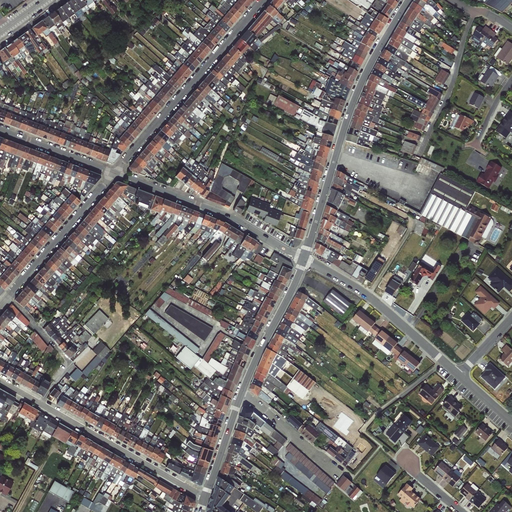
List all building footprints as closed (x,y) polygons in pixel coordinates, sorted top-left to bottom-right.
[(77,17),(103,1),(112,15),(119,11),(111,0),(71,0),(31,25),(37,34),(60,20),(64,26),(72,21),(69,17),(75,13),(77,17)] [(236,20),(240,15),(223,0),(221,0),(218,4),(220,5),(236,20)] [(223,0),(240,15),(244,11),(231,0),(223,0)] [(231,0),(244,11),(248,6),(241,0),(231,0)] [(273,0),(243,38),(275,17),(272,20),(275,19),(280,23),(285,17),(281,14),(277,9),(285,0),(291,5),(290,3),(291,1),(290,0),(273,0)] [(370,8),(387,20),(388,17),(394,9),(380,0),(375,0),(371,6),(370,8)] [(380,0),(394,9),(397,3),(392,0),(380,0)] [(435,18),(438,15),(420,0),(414,0),(413,3),(435,18)] [(430,0),(420,0),(438,15),(439,15),(442,12),(436,5),(430,0)] [(437,21),(435,18),(413,3),(410,8),(434,25),(437,21)] [(232,26),(236,20),(220,5),(216,10),(232,26)] [(229,28),(232,26),(212,6),(209,9),(229,28)] [(387,20),(370,8),(369,11),(367,12),(366,13),(384,25),(387,20)] [(435,26),(434,25),(410,8),(404,17),(422,28),(424,24),(433,30),(435,26)] [(384,25),(366,13),(360,9),(358,13),(365,18),(363,20),(367,22),(365,27),(378,35),(384,25)] [(224,33),(229,28),(210,12),(206,16),(224,33)] [(419,33),(422,28),(404,17),(401,22),(419,33)] [(221,38),(224,33),(210,21),(208,25),(221,38)] [(378,35),(365,27),(360,23),(356,21),(354,25),(375,38),(378,35)] [(351,30),(372,42),(375,38),(354,25),(348,22),(346,25),(351,28),(351,29),(351,30)] [(421,35),(419,33),(401,22),(398,28),(417,39),(420,41),(422,37),(420,37),(421,35)] [(217,41),(221,38),(208,25),(204,29),(217,41)] [(59,42),(48,26),(37,33),(39,35),(44,32),(46,36),(49,34),(56,44),(59,42)] [(482,42),(491,30),(485,26),(483,29),(479,26),(473,35),(482,42)] [(214,46),(217,41),(201,27),(197,31),(214,46)] [(414,45),(417,39),(398,28),(394,33),(414,45)] [(206,55),(210,50),(202,42),(193,35),(186,29),(185,29),(182,33),(188,39),(198,47),(206,55)] [(264,44),(277,33),(274,29),(260,39),(264,44)] [(372,42),(351,30),(350,33),(352,33),(351,36),(352,36),(351,38),(354,39),(370,48),(372,42)] [(496,34),(491,30),(482,42),(492,48),(498,39),(494,37),(496,34)] [(32,31),(0,49),(0,51),(6,62),(21,53),(19,50),(26,46),(30,53),(37,49),(39,53),(48,48),(45,42),(40,45),(32,31)] [(214,46),(205,39),(197,31),(193,35),(202,42),(210,50),(214,46)] [(416,46),(414,45),(394,33),(391,39),(416,54),(417,52),(413,50),(416,46)] [(203,59),(206,55),(198,47),(188,39),(185,43),(194,51),(203,59)] [(370,48),(354,39),(351,45),(367,54),(370,48)] [(416,54),(391,39),(388,44),(405,54),(408,56),(409,54),(410,55),(411,53),(415,56),(416,54)] [(499,48),(494,56),(507,65),(511,59),(511,44),(507,41),(502,49),(499,48)] [(442,46),(453,54),(456,49),(444,42),(442,46)] [(203,59),(194,51),(185,43),(184,43),(182,46),(185,49),(184,51),(190,56),(199,63),(203,59)] [(367,54),(351,45),(349,44),(345,50),(364,60),(367,54)] [(403,57),(405,54),(388,44),(385,50),(406,63),(407,63),(408,61),(406,60),(406,59),(403,57)] [(195,68),(199,63),(190,56),(184,51),(181,48),(177,52),(186,61),(195,68)] [(364,60),(345,50),(344,49),(343,52),(346,54),(344,57),(360,66),(364,60)] [(385,50),(382,54),(399,64),(404,67),(406,63),(385,50)] [(195,68),(186,61),(177,52),(174,56),(177,59),(183,65),(191,72),(195,68)] [(397,67),(399,64),(382,54),(380,58),(397,67)] [(221,60),(230,67),(239,75),(242,70),(234,63),(225,55),(221,60)] [(360,66),(344,57),(340,55),(337,61),(340,62),(357,72),(360,66)] [(398,68),(397,67),(380,58),(378,64),(402,78),(405,79),(407,76),(399,71),(398,72),(397,71),(398,68)] [(14,63),(16,67),(19,65),(24,74),(27,73),(19,59),(14,63)] [(187,77),(191,72),(183,65),(177,59),(173,64),(179,69),(187,77)] [(184,81),(187,77),(179,69),(173,64),(168,60),(165,65),(170,70),(175,74),(184,81)] [(239,75),(230,67),(221,60),(218,64),(226,72),(235,80),(239,75)] [(357,72),(340,62),(339,64),(335,62),(334,63),(329,60),(327,63),(344,72),(354,78),(357,72)] [(235,80),(226,72),(218,64),(214,68),(222,76),(229,82),(234,85),(235,84),(237,85),(239,83),(235,80)] [(400,79),(402,78),(378,64),(375,68),(393,79),(394,80),(395,77),(400,79)] [(180,86),(171,78),(167,73),(159,67),(155,71),(158,75),(167,82),(176,90),(180,86)] [(352,84),(328,70),(323,67),(321,68),(327,72),(326,73),(331,75),(329,78),(349,89),(352,84)] [(354,78),(344,72),(342,75),(342,73),(329,67),(328,70),(352,84),(354,78)] [(210,73),(219,80),(225,86),(229,82),(222,76),(214,68),(210,73)] [(375,68),(371,75),(388,83),(390,84),(393,79),(375,68)] [(436,79),(445,85),(451,73),(442,68),(436,79)] [(499,76),(488,69),(479,81),(490,89),(499,76)] [(180,86),(184,81),(175,74),(170,70),(167,73),(171,78),(180,86)] [(225,86),(219,80),(210,73),(206,77),(215,85),(220,89),(221,88),(225,91),(227,88),(225,86)] [(172,94),(176,90),(167,82),(158,75),(154,79),(164,87),(172,94)] [(388,85),(388,83),(371,75),(368,80),(392,92),(401,97),(403,93),(388,85)] [(221,95),(223,92),(220,89),(215,85),(206,77),(202,82),(211,89),(216,94),(217,92),(221,95)] [(349,89),(329,78),(325,89),(326,93),(345,101),(349,89)] [(168,99),(172,94),(164,87),(154,79),(151,83),(160,91),(168,99)] [(389,97),(392,92),(368,80),(366,87),(386,95),(389,97)] [(165,103),(168,99),(160,91),(151,83),(149,81),(145,86),(156,96),(165,103)] [(216,94),(211,89),(202,82),(198,86),(207,94),(213,99),(215,97),(218,99),(220,97),(216,94)] [(165,103),(156,96),(145,86),(143,85),(140,89),(152,100),(161,108),(165,103)] [(210,100),(212,102),(214,100),(213,99),(207,94),(198,86),(195,91),(203,98),(209,103),(210,102),(209,101),(210,100)] [(326,93),(325,89),(321,86),(319,89),(313,87),(310,94),(322,99),(343,107),(345,101),(326,93)] [(383,101),(386,95),(366,87),(364,93),(383,101)] [(425,131),(443,93),(430,87),(428,92),(431,94),(423,112),(415,109),(411,119),(417,122),(415,127),(425,131)] [(157,112),(161,108),(152,100),(140,89),(136,94),(148,105),(157,112)] [(209,103),(203,98),(195,91),(191,95),(200,103),(207,109),(210,111),(211,110),(206,107),(209,103)] [(381,106),(383,101),(364,93),(362,98),(381,106)] [(474,93),(469,104),(479,109),(484,98),(474,93)] [(153,116),(157,112),(148,105),(136,94),(134,96),(138,100),(137,101),(138,102),(145,108),(153,116)] [(411,94),(408,99),(424,108),(427,103),(411,94)] [(187,99),(196,107),(203,113),(207,109),(200,103),(191,95),(187,99)] [(278,95),(274,105),(295,114),(300,104),(278,95)] [(383,107),(381,106),(362,98),(359,103),(373,110),(381,113),(383,107)] [(7,100),(5,99),(3,104),(1,110),(0,111),(0,121),(2,123),(6,112),(9,106),(6,105),(7,100)] [(183,104),(192,111),(199,118),(201,120),(205,115),(203,113),(196,107),(187,99),(183,104)] [(331,107),(321,103),(314,99),(312,103),(322,107),(320,111),(338,120),(340,113),(331,109),(331,107)] [(343,107),(322,99),(321,103),(331,107),(331,109),(340,113),(341,113),(343,107)] [(153,116),(145,108),(138,102),(133,107),(141,113),(149,121),(153,116)] [(338,120),(320,111),(304,103),(303,104),(314,111),(313,114),(336,126),(338,120)] [(371,116),(373,110),(359,103),(356,110),(371,116)] [(199,118),(192,111),(183,104),(179,108),(188,116),(196,122),(199,118)] [(146,125),(149,121),(141,113),(133,107),(131,105),(129,108),(132,110),(131,112),(137,118),(146,125)] [(8,125),(12,114),(14,108),(9,106),(6,112),(2,123),(8,125)] [(13,127),(17,116),(20,110),(14,108),(12,114),(8,125),(13,127)] [(176,113),(184,120),(190,125),(192,124),(195,127),(198,124),(196,122),(188,116),(179,108),(176,113)] [(322,128),(334,131),(336,126),(313,114),(303,109),(300,115),(308,119),(307,122),(317,127),(322,128)] [(19,129),(22,118),(25,112),(20,110),(17,116),(13,127),(19,129)] [(369,121),(371,116),(356,110),(354,116),(369,121)] [(142,130),(146,125),(137,118),(131,112),(129,111),(125,115),(133,122),(142,130)] [(511,112),(510,111),(496,131),(506,139),(510,132),(511,133),(511,132),(511,112)] [(25,112),(22,118),(19,129),(24,131),(28,120),(30,114),(25,112)] [(35,135),(39,124),(41,119),(39,118),(40,114),(37,113),(35,116),(33,122),(29,133),(35,135)] [(40,137),(44,126),(47,120),(45,120),(47,115),(43,113),(41,119),(39,124),(35,135),(40,137)] [(138,134),(142,130),(133,122),(125,115),(123,113),(121,116),(123,119),(122,120),(129,127),(138,134)] [(190,125),(184,120),(176,113),(172,117),(180,125),(187,130),(191,126),(190,125)] [(29,133),(33,122),(35,116),(30,114),(28,120),(24,131),(29,133)] [(456,114),(450,127),(454,129),(454,127),(465,132),(467,127),(468,128),(470,124),(472,125),(474,121),(460,114),(460,115),(456,114)] [(367,127),(369,121),(354,116),(352,122),(367,127)] [(51,141),(55,130),(59,122),(56,121),(56,118),(54,117),(52,122),(50,128),(46,139),(51,141)] [(188,137),(190,134),(187,130),(180,125),(172,117),(168,122),(177,129),(185,137),(186,136),(188,137)] [(138,134),(129,127),(122,120),(120,119),(117,123),(125,131),(134,139),(138,134)] [(47,120),(44,126),(40,137),(46,139),(50,128),(52,122),(47,120)] [(61,132),(64,124),(59,122),(55,130),(51,141),(57,143),(61,132)] [(68,147),(72,137),(75,127),(76,126),(73,124),(74,123),(71,122),(69,126),(66,134),(62,145),(68,147)] [(185,137),(177,129),(168,122),(164,126),(173,134),(181,141),(185,137)] [(378,131),(367,127),(352,122),(350,128),(370,135),(376,137),(378,131)] [(62,145),(66,134),(69,126),(64,124),(61,132),(57,143),(62,145)] [(333,137),(317,131),(315,131),(315,132),(311,130),(312,127),(306,124),(304,129),(314,134),(313,137),(331,143),(333,137)] [(177,145),(181,141),(173,134),(164,126),(160,130),(169,138),(177,145)] [(68,147),(73,149),(81,129),(75,127),(72,137),(68,147)] [(322,128),(317,127),(317,129),(317,131),(333,137),(334,131),(322,128)] [(368,141),(370,135),(350,128),(348,134),(368,141)] [(86,132),(81,129),(73,149),(78,151),(82,140),(86,133),(86,132)] [(177,145),(169,138),(160,130),(157,135),(165,142),(171,148),(173,145),(177,148),(179,146),(177,145)] [(92,131),(91,135),(88,143),(84,153),(89,155),(93,145),(95,139),(93,138),(94,136),(93,135),(94,132),(92,131)] [(130,143),(134,139),(125,131),(122,135),(130,143)] [(410,131),(408,136),(420,141),(422,135),(410,131)] [(101,141),(103,134),(98,132),(95,139),(93,145),(89,155),(95,157),(99,147),(101,141)] [(84,153),(88,143),(91,135),(86,133),(82,140),(78,151),(84,153)] [(312,143),(312,141),(298,133),(297,135),(306,141),(305,143),(312,149),(328,154),(329,148),(312,143)] [(369,141),(368,141),(348,134),(347,134),(346,141),(364,147),(365,142),(369,143),(369,141)] [(127,147),(130,143),(122,135),(118,140),(127,147)] [(167,152),(168,152),(171,148),(165,142),(157,135),(153,139),(161,147),(167,152)] [(331,143),(313,137),(312,141),(312,143),(329,148),(331,143)] [(312,149),(305,143),(294,138),(293,141),(305,147),(304,149),(309,152),(309,153),(326,160),(328,154),(312,149)] [(167,152),(161,147),(153,139),(149,144),(157,151),(163,156),(167,152)] [(412,154),(415,144),(405,140),(402,150),(412,154)] [(9,153),(13,143),(7,141),(4,151),(0,160),(0,167),(2,168),(3,165),(5,166),(8,158),(9,153)] [(100,159),(104,149),(107,143),(101,141),(99,147),(95,157),(100,159)] [(13,143),(9,153),(8,158),(10,159),(7,166),(10,168),(11,166),(14,155),(18,145),(13,143)] [(159,161),(163,156),(157,151),(149,144),(145,148),(154,156),(158,160),(159,161)] [(17,165),(20,157),(24,147),(18,145),(14,155),(11,166),(13,167),(14,164),(17,165)] [(24,147),(20,157),(17,165),(16,167),(17,168),(21,169),(25,159),(29,149),(24,147)] [(141,153),(150,160),(155,164),(158,160),(154,156),(145,148),(141,153)] [(29,149),(25,159),(21,169),(27,172),(29,168),(31,161),(34,151),(29,149)] [(100,159),(106,161),(111,164),(113,163),(119,155),(110,152),(110,151),(104,149),(100,159)] [(36,163),(40,153),(34,151),(31,161),(29,168),(34,170),(36,163)] [(326,160),(309,153),(304,151),(301,155),(324,167),(326,160)] [(40,153),(36,163),(34,170),(32,174),(35,176),(37,172),(39,173),(42,166),(45,155),(40,153)] [(152,169),(156,165),(155,164),(150,160),(141,153),(138,157),(146,165),(152,169)] [(324,167),(301,155),(297,153),(293,159),(300,163),(305,165),(322,173),(324,167)] [(47,168),(51,157),(45,155),(42,166),(39,173),(38,177),(40,178),(41,175),(44,176),(47,168)] [(51,157),(47,168),(44,176),(43,179),(48,181),(53,170),(56,159),(51,157)] [(152,169),(146,165),(138,157),(134,161),(142,169),(149,175),(153,170),(152,169)] [(179,181),(193,162),(194,161),(190,158),(175,177),(179,181)] [(56,159),(53,170),(48,181),(51,183),(53,179),(55,179),(58,172),(62,161),(56,159)] [(63,174),(67,163),(62,161),(58,172),(55,179),(60,181),(63,174)] [(185,184),(198,165),(193,162),(179,181),(185,184)] [(482,173),(476,182),(489,189),(493,182),(495,183),(498,177),(497,176),(502,168),(492,162),(490,162),(486,169),(486,170),(484,174),(482,173)] [(67,163),(63,174),(60,181),(59,185),(62,187),(64,183),(66,184),(69,176),(73,165),(67,163)] [(210,191),(207,200),(228,208),(235,198),(222,189),(221,184),(224,177),(229,176),(238,181),(239,187),(237,190),(244,194),(251,180),(221,163),(210,191)] [(198,165),(185,184),(189,188),(202,170),(204,167),(199,164),(198,165)] [(74,178),(78,167),(73,165),(69,176),(66,184),(71,187),(74,178)] [(202,170),(189,188),(194,191),(205,176),(209,167),(207,165),(204,170),(202,170)] [(322,173),(305,165),(303,171),(320,178),(322,173)] [(78,167),(74,178),(71,187),(71,188),(73,189),(74,187),(77,188),(77,187),(80,180),(83,170),(78,167)] [(320,178),(303,171),(298,168),(297,172),(300,173),(300,176),(319,184),(320,178)] [(82,189),(89,172),(83,170),(80,180),(77,187),(82,189)] [(209,180),(198,195),(203,198),(207,200),(210,191),(209,191),(215,172),(210,170),(207,178),(209,180)] [(335,177),(358,189),(360,187),(353,183),(354,180),(337,171),(335,177)] [(79,200),(80,201),(100,178),(100,176),(89,172),(82,189),(79,200)] [(441,174),(422,215),(462,234),(461,237),(480,246),(484,237),(487,238),(495,221),(492,220),(494,216),(471,205),(477,190),(441,174)] [(209,180),(207,178),(205,176),(194,191),(198,195),(209,180)] [(319,184),(300,176),(299,179),(301,180),(300,183),(308,185),(317,189),(319,184)] [(358,189),(335,177),(333,183),(352,193),(356,195),(359,190),(358,189)] [(308,185),(300,183),(298,181),(297,181),(296,185),(299,186),(299,188),(315,195),(317,189),(308,185)] [(144,211),(147,209),(152,195),(118,182),(115,183),(113,185),(122,192),(132,201),(143,211),(144,211)] [(352,193),(333,183),(331,189),(345,196),(344,199),(348,201),(347,203),(354,207),(358,199),(351,195),(352,193)] [(130,203),(132,201),(122,192),(113,185),(110,189),(118,197),(126,204),(128,202),(130,203)] [(315,195),(299,188),(294,185),(291,190),(314,201),(315,195)] [(79,200),(72,194),(65,188),(61,193),(62,194),(67,199),(76,206),(80,201),(79,200)] [(118,197),(110,189),(106,194),(114,201),(124,210),(126,212),(128,210),(125,207),(127,205),(126,204),(118,197)] [(345,196),(331,189),(327,202),(327,206),(337,212),(339,208),(344,199),(345,196)] [(314,201),(291,190),(288,195),(312,206),(314,201)] [(76,206),(67,199),(62,194),(58,198),(63,203),(72,210),(76,206)] [(114,201),(106,194),(102,198),(111,206),(121,214),(124,210),(114,201)] [(163,199),(152,195),(147,209),(158,213),(163,199)] [(312,206),(288,195),(286,199),(301,208),(310,213),(312,206)] [(68,215),(72,210),(63,203),(58,198),(55,203),(60,207),(68,215)] [(118,217),(121,214),(111,206),(102,198),(98,203),(107,210),(113,215),(114,214),(118,217)] [(252,213),(256,200),(251,198),(246,210),(252,213)] [(155,222),(157,224),(164,214),(169,201),(163,199),(158,213),(158,214),(150,223),(152,225),(154,222),(155,222)] [(245,203),(239,199),(233,210),(240,215),(240,214),(245,206),(244,206),(245,203)] [(256,200),(252,213),(258,215),(262,203),(256,200)] [(175,204),(169,201),(164,214),(157,224),(155,227),(158,230),(170,218),(175,204)] [(68,215),(60,207),(55,203),(51,208),(56,212),(65,219),(68,215)] [(113,215),(107,210),(98,203),(94,207),(103,215),(110,221),(112,219),(114,220),(116,218),(113,215)] [(262,203),(258,215),(264,217),(268,209),(269,205),(262,203)] [(181,206),(175,204),(170,218),(158,230),(155,234),(158,237),(159,237),(166,228),(168,228),(176,220),(181,206)] [(65,219),(56,212),(51,208),(47,205),(43,209),(45,210),(52,216),(61,223),(65,219)] [(187,208),(181,206),(176,220),(168,228),(166,231),(157,241),(161,245),(175,231),(182,223),(187,208)] [(337,212),(327,206),(325,213),(350,225),(352,226),(354,223),(348,220),(349,217),(337,212)] [(110,221),(103,215),(94,207),(91,212),(99,219),(107,226),(111,222),(110,221)] [(193,210),(187,208),(182,223),(175,231),(177,233),(183,226),(185,227),(187,225),(193,210)] [(270,223),(274,211),(268,209),(264,217),(263,221),(270,223)] [(57,228),(61,223),(52,216),(45,210),(42,213),(41,213),(40,214),(48,220),(57,228)] [(199,213),(193,210),(187,225),(185,227),(183,230),(187,233),(190,231),(194,227),(199,213)] [(274,211),(270,223),(276,226),(281,213),(274,211)] [(26,222),(29,218),(21,212),(18,216),(26,222)] [(99,219),(91,212),(87,216),(95,223),(106,232),(109,228),(107,226),(99,219)] [(204,215),(199,213),(194,227),(190,231),(194,234),(200,229),(204,215)] [(350,225),(325,213),(323,219),(340,228),(347,231),(350,225)] [(57,228),(48,220),(40,214),(38,216),(41,219),(40,221),(45,225),(53,233),(57,228)] [(201,233),(202,234),(206,227),(210,217),(204,215),(200,229),(194,234),(190,240),(192,242),(199,235),(198,234),(201,233)] [(106,232),(95,223),(87,216),(83,220),(91,228),(102,237),(106,232)] [(50,237),(53,233),(45,225),(40,221),(35,217),(31,222),(41,229),(50,237)] [(206,239),(208,237),(212,229),(216,219),(210,217),(206,227),(202,234),(200,236),(201,237),(206,239)] [(420,217),(416,232),(422,234),(427,219),(420,217)] [(208,237),(210,239),(224,222),(216,219),(212,229),(208,237)] [(340,228),(323,219),(320,228),(336,236),(340,228)] [(79,225),(88,232),(97,240),(98,241),(102,237),(91,228),(83,220),(79,225)] [(50,237),(41,229),(31,222),(28,226),(37,234),(46,241),(50,237)] [(212,244),(215,242),(229,225),(224,222),(210,239),(209,240),(210,242),(212,244)] [(88,232),(79,225),(75,229),(84,237),(93,245),(97,240),(88,232)] [(234,229),(229,225),(215,242),(220,245),(223,239),(226,241),(234,229)] [(42,246),(46,241),(37,234),(28,226),(24,231),(28,234),(33,238),(42,246)] [(336,236),(320,228),(318,234),(339,244),(340,243),(343,245),(345,241),(336,236)] [(90,249),(93,245),(84,237),(75,229),(72,234),(80,241),(85,245),(90,249)] [(240,232),(234,229),(226,241),(222,249),(219,253),(224,256),(230,249),(234,242),(240,232)] [(35,255),(38,250),(29,243),(24,238),(17,232),(13,237),(16,239),(26,247),(35,255)] [(246,236),(240,232),(234,242),(238,245),(232,255),(233,256),(246,236)] [(42,246),(33,238),(28,234),(24,238),(29,243),(38,250),(42,246)] [(85,245),(80,241),(72,234),(68,238),(76,245),(81,250),(85,245)] [(339,244),(318,234),(316,243),(326,248),(329,250),(331,245),(340,250),(342,247),(339,244)] [(233,256),(239,259),(251,239),(246,236),(233,256)] [(76,245),(68,238),(64,243),(72,250),(80,257),(83,252),(81,250),(76,245)] [(31,259),(35,255),(26,247),(16,239),(14,241),(16,242),(14,244),(22,251),(31,259)] [(262,246),(251,239),(239,259),(243,261),(246,258),(249,260),(253,253),(256,255),(262,246)] [(31,259),(22,251),(14,244),(12,243),(8,248),(11,250),(18,256),(27,263),(31,259)] [(80,257),(72,250),(64,243),(60,247),(69,254),(78,262),(81,258),(80,257)] [(326,248),(316,243),(314,249),(315,252),(313,255),(325,263),(326,261),(331,251),(326,250),(326,248)] [(76,264),(78,262),(69,254),(60,247),(56,251),(65,259),(73,266),(75,263),(76,264)] [(23,268),(27,263),(18,256),(11,250),(8,255),(14,260),(23,268)] [(23,268),(14,260),(8,255),(3,251),(2,253),(8,258),(6,261),(10,265),(19,272),(23,268)] [(73,266),(65,259),(56,251),(53,256),(61,263),(68,270),(72,273),(76,268),(73,266)] [(331,251),(326,261),(357,280),(360,276),(363,278),(368,271),(359,265),(360,263),(354,260),(352,263),(350,265),(342,261),(341,261),(342,257),(331,251)] [(260,264),(265,258),(259,254),(254,259),(260,264)] [(358,254),(355,259),(362,262),(364,257),(358,254)] [(49,260),(57,268),(65,274),(68,270),(61,263),(53,256),(49,260)] [(380,257),(367,278),(374,282),(387,261),(380,257)] [(57,268),(49,260),(45,265),(54,272),(62,280),(66,275),(65,274),(57,268)] [(15,277),(19,272),(10,265),(6,261),(2,265),(7,269),(15,277)] [(422,261),(412,281),(421,286),(426,276),(435,281),(442,266),(437,263),(435,268),(422,261)] [(12,281),(15,277),(7,269),(2,265),(0,263),(0,271),(3,274),(12,281)] [(50,276),(58,284),(62,280),(54,272),(45,265),(41,269),(50,276)] [(511,281),(497,268),(487,278),(492,282),(490,285),(498,293),(504,287),(509,292),(511,289),(511,281)] [(58,284),(50,276),(41,269),(37,274),(46,281),(54,288),(56,290),(60,286),(58,284)] [(12,281),(3,274),(0,271),(0,278),(8,286),(12,281)] [(42,285),(50,292),(54,288),(46,281),(37,274),(33,278),(42,285)] [(188,274),(184,279),(190,283),(194,278),(188,274)] [(394,297),(405,281),(396,275),(386,291),(394,297)] [(42,285),(33,278),(30,283),(38,290),(43,294),(46,297),(50,292),(42,285)] [(264,281),(262,286),(268,289),(271,284),(264,281)] [(38,290),(30,283),(26,287),(34,294),(39,298),(43,294),(38,290)] [(500,303),(480,286),(475,292),(480,297),(474,304),(485,314),(491,307),(494,310),(500,303)] [(43,302),(39,298),(34,294),(26,287),(22,291),(30,299),(35,303),(39,306),(43,302)] [(168,288),(154,304),(158,308),(170,296),(219,322),(220,326),(226,329),(229,324),(221,320),(222,317),(188,298),(189,296),(175,289),(174,291),(168,288)] [(254,296),(257,292),(251,289),(248,294),(256,298),(257,298),(254,296)] [(324,301),(344,317),(354,304),(334,289),(324,301)] [(30,299),(22,291),(18,296),(27,303),(32,307),(35,303),(30,299)] [(296,298),(305,304),(308,305),(311,300),(308,298),(308,297),(299,292),(296,298)] [(28,312),(32,307),(27,303),(18,296),(14,300),(17,302),(23,307),(28,312)] [(305,304),(296,298),(293,303),(303,308),(307,312),(309,309),(304,305),(305,304)] [(247,300),(242,311),(248,314),(242,325),(237,323),(236,326),(243,330),(244,327),(247,328),(254,314),(248,311),(250,308),(255,311),(258,306),(247,300)] [(303,308),(293,303),(290,308),(303,315),(313,322),(314,320),(310,316),(301,310),(303,308)] [(7,309),(24,326),(26,327),(29,323),(11,304),(7,309)] [(164,313),(204,341),(213,329),(170,305),(164,313)] [(303,315),(290,308),(287,313),(302,322),(305,323),(306,323),(311,327),(314,323),(313,322),(303,315)] [(24,326),(7,309),(3,314),(15,324),(19,328),(21,327),(23,328),(24,326)] [(100,309),(85,325),(95,334),(110,318),(100,309)] [(149,309),(145,314),(185,346),(195,354),(199,349),(149,309)] [(477,316),(471,310),(468,313),(461,320),(473,332),(480,324),(475,319),(477,316)] [(46,333),(60,320),(58,319),(59,318),(58,317),(60,315),(56,311),(52,316),(54,318),(43,329),(46,333)] [(360,326),(367,317),(359,311),(352,320),(360,326)] [(302,322),(287,313),(285,318),(304,330),(306,327),(301,324),(302,322)] [(15,324),(3,314),(0,316),(0,319),(12,329),(15,324)] [(60,320),(46,333),(50,337),(63,326),(65,323),(69,327),(72,323),(63,316),(60,320)] [(367,317),(360,326),(360,327),(359,329),(366,334),(369,331),(373,334),(378,328),(374,325),(375,323),(367,317)] [(304,330),(285,318),(282,323),(303,337),(304,337),(306,335),(303,332),(304,330)] [(12,329),(0,319),(0,327),(8,334),(10,336),(12,334),(15,336),(17,334),(12,329)] [(303,337),(282,323),(279,329),(297,340),(301,342),(303,340),(301,339),(303,337)] [(66,331),(53,341),(58,346),(73,331),(77,326),(75,325),(71,329),(67,332),(66,331)] [(63,326),(50,337),(53,341),(66,331),(66,330),(63,326)] [(378,328),(373,334),(376,338),(375,340),(382,346),(390,337),(382,331),(381,331),(378,328)] [(297,340),(279,329),(276,334),(296,346),(308,355),(310,352),(295,341),(297,340)] [(31,343),(34,341),(43,351),(49,346),(36,331),(27,339),(31,343)] [(73,331),(58,346),(62,351),(63,353),(79,336),(73,331)] [(79,336),(63,353),(72,361),(87,346),(85,343),(91,337),(85,331),(79,336)] [(225,335),(220,332),(217,335),(202,359),(207,363),(225,335)] [(296,346),(276,334),(273,339),(298,355),(300,356),(302,352),(295,347),(296,346)] [(390,337),(382,346),(390,352),(391,351),(395,354),(400,348),(396,345),(397,343),(390,337)] [(298,355),(273,339),(270,344),(286,353),(288,350),(291,351),(292,353),(296,356),(298,355)] [(87,376),(111,349),(102,341),(93,350),(98,354),(82,372),(87,376)] [(268,349),(293,365),(295,362),(287,357),(288,355),(286,353),(270,344),(268,349)] [(511,362),(511,350),(506,345),(501,351),(505,354),(500,359),(508,367),(511,362)] [(11,351),(0,370),(0,372),(5,375),(16,356),(14,355),(18,348),(15,346),(11,351)] [(2,355),(0,358),(0,370),(11,351),(7,348),(2,355)] [(400,348),(395,354),(399,357),(397,360),(405,365),(412,357),(404,351),(400,348)] [(263,357),(309,391),(316,383),(293,365),(268,349),(263,357)] [(225,365),(231,353),(227,352),(222,363),(225,365)] [(16,356),(5,375),(10,378),(18,362),(16,361),(18,358),(16,356)] [(259,366),(287,388),(305,401),(308,398),(305,396),(309,391),(263,357),(259,366)] [(412,357),(405,365),(415,374),(419,369),(417,367),(420,363),(412,357)] [(18,362),(10,378),(15,381),(26,361),(21,359),(18,362)] [(26,361),(15,381),(20,384),(28,368),(27,367),(29,363),(26,360),(26,361)] [(508,378),(492,363),(485,370),(486,371),(480,377),(495,391),(508,378)] [(28,368),(20,384),(25,387),(33,371),(30,369),(32,366),(31,365),(28,368)] [(33,371),(25,387),(30,390),(38,375),(39,373),(37,372),(40,367),(36,366),(33,371)] [(267,378),(281,390),(284,393),(287,388),(259,366),(257,372),(267,378)] [(70,376),(76,381),(84,373),(78,368),(70,376)] [(264,383),(275,395),(277,397),(279,394),(281,390),(267,378),(257,372),(254,379),(264,383)] [(35,393),(43,378),(38,375),(30,390),(35,393)] [(43,378),(35,393),(43,397),(50,384),(43,378)] [(207,378),(200,387),(207,393),(203,399),(207,402),(205,405),(207,407),(218,393),(220,394),(223,390),(207,378)] [(262,390),(278,405),(280,401),(274,397),(275,395),(264,383),(254,379),(251,384),(262,390)] [(58,402),(68,389),(69,388),(65,384),(63,387),(58,383),(49,394),(58,402)] [(287,421),(290,417),(285,412),(285,411),(278,405),(262,390),(251,384),(249,389),(250,391),(270,406),(287,421)] [(444,391),(438,386),(434,391),(426,384),(417,394),(432,406),(444,391)] [(0,408),(8,394),(0,389),(0,408)] [(67,398),(73,392),(68,389),(58,402),(56,404),(62,408),(67,398)] [(67,398),(62,408),(67,410),(72,402),(79,393),(76,391),(74,393),(73,392),(67,398)] [(72,402),(67,410),(72,414),(84,394),(80,391),(79,393),(72,402)] [(173,393),(169,398),(174,401),(178,397),(173,393)] [(15,398),(8,394),(0,408),(0,413),(2,414),(0,417),(0,419),(6,423),(8,419),(5,418),(8,412),(13,415),(19,404),(13,401),(15,398)] [(84,394),(72,414),(78,417),(87,401),(89,397),(84,394)] [(95,399),(83,420),(88,423),(99,404),(97,403),(100,397),(97,396),(95,399)] [(87,401),(78,417),(83,420),(95,399),(92,397),(89,402),(87,401)] [(464,408),(451,397),(442,407),(455,418),(464,408)] [(21,401),(19,404),(13,415),(13,416),(16,417),(17,415),(24,419),(31,407),(21,401)] [(99,404),(88,423),(94,426),(103,410),(101,409),(102,406),(99,404)] [(105,432),(115,415),(119,406),(117,405),(114,410),(111,409),(109,412),(100,429),(105,432)] [(40,412),(31,407),(24,419),(23,420),(30,423),(29,426),(32,428),(35,423),(40,412)] [(103,410),(94,426),(100,429),(109,412),(103,409),(103,410)] [(50,418),(40,412),(35,423),(44,428),(50,418)] [(398,443),(413,419),(403,412),(388,436),(398,443)] [(116,438),(125,423),(128,417),(123,414),(120,418),(110,435),(116,438)] [(110,435),(120,418),(115,415),(105,432),(110,435)] [(298,430),(302,425),(291,416),(290,417),(287,421),(298,430)] [(127,445),(138,425),(136,424),(138,419),(134,417),(131,423),(122,442),(127,445)] [(59,422),(50,418),(44,428),(43,431),(51,436),(59,422)] [(72,430),(59,422),(51,436),(65,443),(72,430)] [(138,425),(127,445),(132,448),(143,429),(139,427),(141,423),(139,422),(138,425)] [(262,428),(279,440),(275,446),(272,444),(268,449),(276,455),(288,438),(267,422),(262,428)] [(329,449),(339,437),(320,422),(315,428),(310,423),(306,426),(304,424),(302,425),(298,430),(313,443),(318,438),(321,441),(320,442),(329,449)] [(122,442),(131,423),(130,423),(129,425),(125,423),(116,438),(122,442)] [(493,433),(482,424),(475,433),(481,438),(480,440),(484,443),(493,433)] [(138,451),(149,431),(150,429),(145,425),(143,429),(132,448),(138,451)] [(468,430),(462,425),(454,435),(460,439),(468,430)] [(79,435),(72,430),(65,443),(70,446),(66,453),(75,458),(76,456),(86,439),(79,435)] [(149,431),(138,451),(143,454),(148,445),(145,443),(152,433),(149,431)] [(149,457),(159,439),(162,433),(160,432),(157,437),(154,435),(148,445),(143,454),(149,457)] [(440,447),(425,435),(417,444),(432,456),(440,447)] [(334,458),(342,449),(346,443),(339,437),(329,449),(327,452),(334,458)] [(76,456),(82,459),(91,442),(86,439),(76,456)] [(159,439),(149,457),(154,460),(162,446),(164,442),(159,439)] [(509,449),(498,439),(491,448),(502,457),(509,449)] [(81,461),(86,464),(97,445),(91,442),(82,459),(81,461)] [(290,452),(286,457),(327,492),(337,481),(291,443),(286,448),(290,452)] [(91,468),(91,467),(102,448),(97,445),(86,464),(85,465),(91,468)] [(162,446),(154,460),(159,463),(167,449),(162,446)] [(342,449),(334,458),(344,466),(349,460),(356,448),(353,446),(348,454),(342,449)] [(95,474),(97,469),(108,451),(102,448),(91,467),(93,469),(91,472),(95,474)] [(97,477),(100,478),(113,454),(108,451),(97,469),(100,471),(97,477)] [(104,477),(107,479),(119,457),(113,454),(100,478),(102,480),(104,477)] [(110,477),(113,479),(124,460),(119,457),(107,479),(108,480),(110,477)] [(316,507),(323,498),(282,468),(285,463),(277,457),(273,462),(278,465),(274,471),(304,493),(302,496),(316,507)] [(117,485),(117,484),(129,463),(124,460),(113,479),(112,482),(117,485)] [(462,478),(443,462),(435,471),(454,488),(462,478)] [(117,484),(122,487),(134,466),(129,463),(117,484)] [(166,467),(178,474),(182,469),(168,463),(166,467)] [(388,485),(397,472),(385,464),(377,478),(388,485)] [(138,468),(134,466),(122,487),(125,488),(126,486),(128,487),(136,474),(138,468)] [(145,472),(138,468),(136,474),(142,477),(145,472)] [(0,469),(0,491),(8,495),(15,480),(1,475),(3,471),(0,469)] [(150,475),(145,472),(142,477),(147,481),(150,475)] [(156,479),(150,475),(147,481),(152,485),(156,479)] [(350,486),(354,482),(346,475),(338,484),(348,493),(353,488),(350,486)] [(207,511),(238,511),(244,505),(254,511),(261,511),(264,509),(219,478),(207,511)] [(55,480),(49,491),(69,502),(75,491),(55,480)] [(155,487),(162,492),(174,501),(194,508),(195,503),(194,500),(185,496),(159,480),(155,487)] [(423,498),(413,490),(415,488),(409,483),(399,494),(402,498),(401,499),(413,510),(423,498)] [(486,500),(467,484),(459,492),(479,509),(486,500)] [(349,494),(351,496),(358,487),(356,485),(349,494)] [(356,500),(364,491),(359,487),(352,496),(356,500)] [(36,499),(40,501),(45,493),(40,490),(36,499)] [(108,507),(112,500),(108,498),(110,494),(106,492),(105,495),(100,492),(95,500),(108,507)] [(189,511),(191,511),(194,508),(174,501),(162,492),(159,496),(168,503),(175,507),(189,511)] [(81,503),(93,509),(96,503),(85,497),(81,503)] [(500,507),(498,505),(491,511),(508,511),(511,508),(504,501),(500,507)] [(189,511),(175,507),(168,503),(167,508),(172,511),(189,511)]
